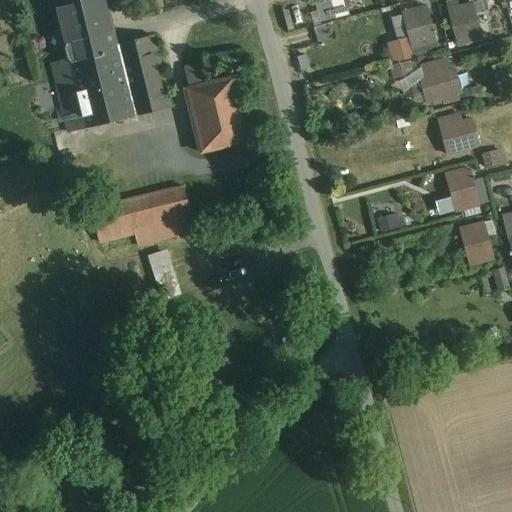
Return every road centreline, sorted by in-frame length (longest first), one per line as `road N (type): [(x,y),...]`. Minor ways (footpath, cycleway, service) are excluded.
road 1 (unclassified): [(259,0),(349,340)]
road 2 (unclassified): [(187,511),(349,340)]
road 3 (unclassified): [(349,340),(395,511)]
